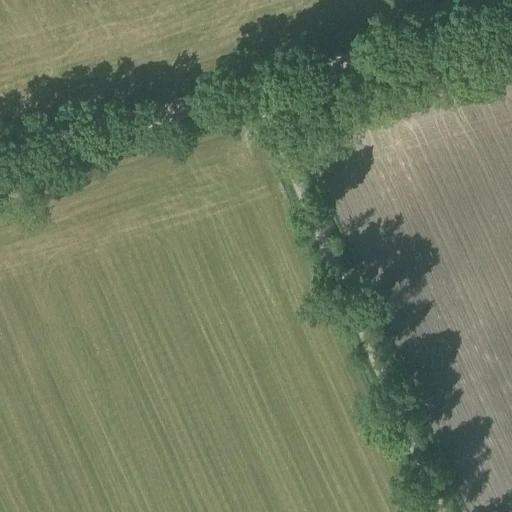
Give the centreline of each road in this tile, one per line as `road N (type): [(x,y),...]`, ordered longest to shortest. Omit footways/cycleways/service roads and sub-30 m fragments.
road 1 (track): [(0,162),(272,88)]
road 2 (unclassified): [(272,88),(511,19)]
